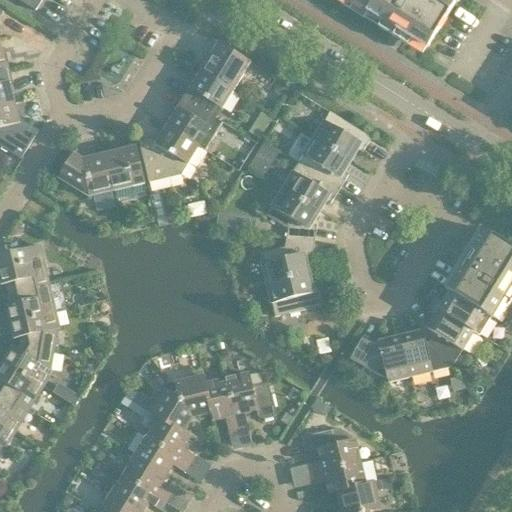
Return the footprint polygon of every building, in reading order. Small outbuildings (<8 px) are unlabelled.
[(16,0),(36,12),(42,0),(16,0)] [(348,0),(368,12),(375,0),(348,0)] [(451,0),(375,0),(368,12),(427,49),(455,2),(451,0)] [(210,56),(200,72),(233,92),(250,64),(215,42),(208,54),(210,56)] [(0,73),(10,71),(7,59),(3,59),(0,45),(0,73)] [(0,106),(14,104),(9,85),(13,84),(10,71),(0,73),(0,106)] [(180,98),(216,120),(233,92),(200,72),(190,89),(187,87),(180,98)] [(280,83),(277,88),(278,94),(283,97),(288,88),(280,83)] [(176,111),(166,128),(206,152),(223,124),(216,120),(180,98),(173,109),(176,111)] [(18,123),(14,104),(0,106),(0,146),(21,160),(38,132),(29,126),(27,129),(18,123)] [(265,129),(271,119),(261,113),(255,123),(265,129)] [(330,113),(313,139),(348,160),(354,149),(362,154),(371,139),(330,113)] [(195,168),(206,152),(166,128),(156,144),(151,141),(139,144),(148,184),(181,176),(188,164),(195,168)] [(298,165),(339,190),(348,176),(341,172),(348,160),(313,139),(298,165)] [(241,143),(236,150),(246,156),(251,149),(241,143)] [(103,156),(112,193),(145,185),(135,145),(121,148),(122,151),(103,156)] [(112,193),(103,156),(84,160),(75,155),(77,152),(75,151),(58,179),(88,198),(112,193)] [(271,165),(256,156),(250,167),(264,176),(271,165)] [(330,205),(339,190),(298,165),(282,190),(316,211),(323,200),(330,205)] [(309,223),(316,211),(282,190),(266,217),(287,230),(286,239),(314,244),(317,227),(309,223)] [(234,218),(232,229),(247,232),(249,220),(234,218)] [(445,291),(449,293),(450,292),(486,314),(485,315),(490,318),(491,319),(497,309),(511,285),(511,248),(482,231),(445,291)] [(311,260),(314,244),(286,239),(284,249),(259,254),(267,285),(305,275),(302,262),(311,260)] [(5,285),(8,296),(47,286),(44,276),(47,276),(40,247),(0,256),(0,283),(1,287),(5,285)] [(309,288),(305,275),(267,285),(275,319),(322,307),(317,286),(309,288)] [(49,296),(47,286),(8,296),(10,306),(5,307),(9,324),(55,313),(51,296),(49,296)] [(430,297),(426,303),(475,333),(474,333),(479,336),(490,318),(485,315),(486,314),(450,292),(449,293),(442,305),(430,297)] [(435,340),(432,342),(451,367),(453,366),(462,352),(463,352),(474,333),(475,333),(426,303),(423,309),(435,316),(427,330),(437,336),(435,340)] [(18,339),(19,345),(58,352),(58,348),(54,348),(57,330),(59,329),(55,313),(9,324),(13,340),(18,339)] [(422,333),(400,338),(410,379),(432,374),(432,373),(449,369),(451,367),(432,342),(430,343),(425,345),(422,333)] [(388,384),(410,379),(400,338),(378,343),(379,344),(372,346),(362,340),(350,361),(352,362),(363,368),(388,382),(388,384)] [(12,348),(3,363),(43,388),(52,373),(50,372),(53,354),(57,355),(58,352),(19,345),(16,351),(12,348)] [(363,368),(352,362),(349,368),(360,374),(363,368)] [(0,393),(27,410),(32,401),(34,402),(43,388),(3,363),(0,367),(0,393)] [(178,394),(176,395),(193,418),(211,414),(204,386),(205,386),(201,371),(192,373),(194,380),(176,384),(178,394)] [(470,374),(462,380),(469,389),(477,383),(470,374)] [(249,375),(226,381),(238,430),(248,428),(245,418),(248,413),(256,411),(257,418),(261,420),(276,417),(268,384),(251,388),(249,375)] [(458,379),(450,380),(453,393),(466,390),(458,379)] [(228,432),(238,430),(226,381),(205,386),(204,386),(211,414),(212,422),(222,419),(226,422),(228,432)] [(131,390),(126,399),(145,411),(150,403),(151,402),(131,390)] [(145,412),(158,420),(158,419),(182,434),(183,434),(193,418),(176,395),(174,397),(165,392),(156,407),(150,403),(145,411),(145,412)] [(0,426),(14,435),(23,420),(21,419),(27,410),(0,393),(0,426)] [(285,414),(281,422),(287,426),(292,418),(285,414)] [(190,438),(183,434),(182,434),(158,419),(158,420),(146,438),(189,465),(195,457),(186,451),(185,446),(190,438)] [(0,450),(3,448),(5,449),(14,435),(0,426),(0,450)] [(308,466),(311,475),(360,464),(354,438),(340,429),(302,438),(305,453),(319,450),(321,459),(318,464),(308,466)] [(184,473),(189,465),(146,438),(134,457),(166,477),(170,469),(175,468),(184,473)] [(123,476),(166,503),(171,495),(162,489),(161,484),(166,477),(134,457),(123,476)] [(329,495),(337,493),(337,492),(365,486),(365,485),(360,464),(311,475),(313,485),(323,483),(327,485),(329,495)] [(161,511),(166,503),(123,476),(111,495),(137,511),(143,511),(147,507),(152,506),(161,511)] [(390,479),(380,482),(382,491),(392,489),(390,479)] [(337,493),(342,511),(349,511),(373,511),(380,511),(375,493),(382,491),(380,482),(365,485),(365,486),(337,492),(337,493)] [(137,511),(111,495),(100,511),(137,511)]
